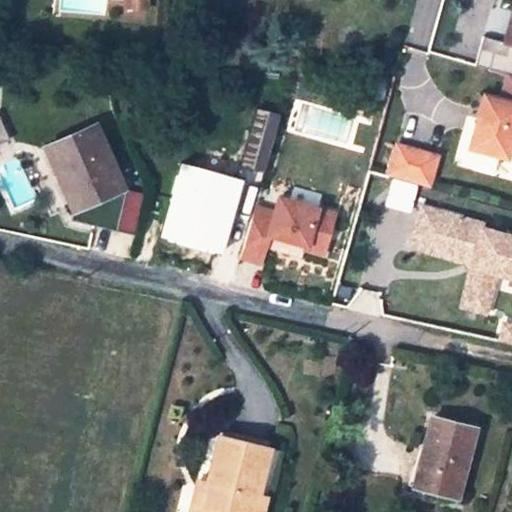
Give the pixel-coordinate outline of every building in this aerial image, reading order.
[(147,0),(127,0),(127,9),(146,11),(147,0)] [(511,10),(502,42),(511,44),(511,39),(511,10)] [(511,75),(505,74),(498,98),(511,102),(511,75)] [(313,89),(299,85),(296,97),(310,101),(313,89)] [(511,102),(498,98),(482,94),(467,147),(505,157),(511,131),(511,102)] [(275,109),(250,104),(237,164),(261,169),(275,109)] [(0,119),(0,143),(9,140),(0,119)] [(74,211),(124,188),(95,124),(45,147),(56,171),(69,164),(77,182),(64,188),(74,211)] [(435,157),(395,145),(386,176),(427,187),(435,157)] [(238,177),(177,163),(161,238),(222,251),(238,177)] [(64,188),(77,182),(69,164),(56,171),(64,188)] [(393,179),(386,206),(411,213),(418,186),(393,179)] [(124,188),(74,211),(72,220),(118,231),(127,189),(124,188)] [(271,222),(251,217),(241,255),(261,260),(269,232),(305,242),(304,246),(323,251),(334,211),(278,195),(274,210),(271,222)] [(274,210),(255,204),(251,217),(271,222),(274,210)] [(420,206),(409,247),(464,262),(471,258),(476,267),(469,272),(464,289),(488,296),(495,274),(511,278),(511,236),(480,228),(481,224),(420,206)] [(464,289),(458,307),(483,313),(488,296),(464,289)] [(511,326),(503,325),(499,342),(511,344),(511,326)] [(430,416),(413,485),(458,497),(475,427),(430,416)] [(194,489),(187,511),(255,511),(260,494),(271,449),(216,435),(205,481),(203,490),(194,489)] [(195,482),(194,489),(203,490),(205,481),(196,479),(195,482)] [(263,511),(267,496),(260,494),(255,511),(263,511)]
